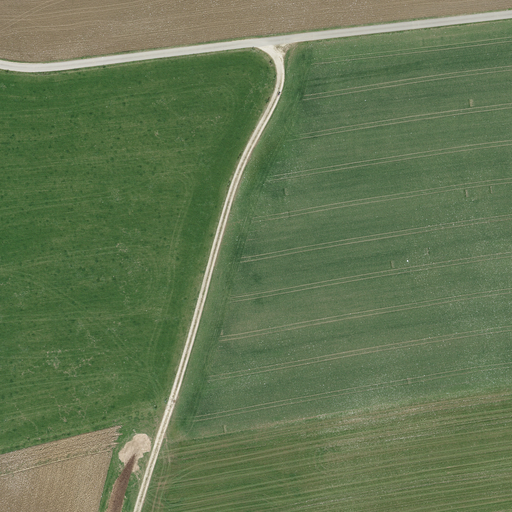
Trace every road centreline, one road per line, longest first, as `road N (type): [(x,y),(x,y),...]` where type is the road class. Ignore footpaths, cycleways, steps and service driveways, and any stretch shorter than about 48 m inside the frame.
road 1 (track): [(137,511),(237,174),(275,96),(278,35),(42,69),(0,67)]
road 2 (track): [(511,8),(278,35)]
